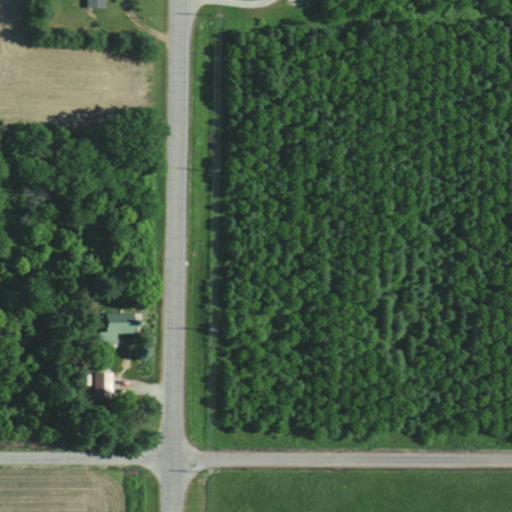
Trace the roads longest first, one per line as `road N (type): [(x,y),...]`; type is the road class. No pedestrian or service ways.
road 1 (secondary): [(169,511),(176,0)]
road 2 (residential): [(0,460),(511,464)]
